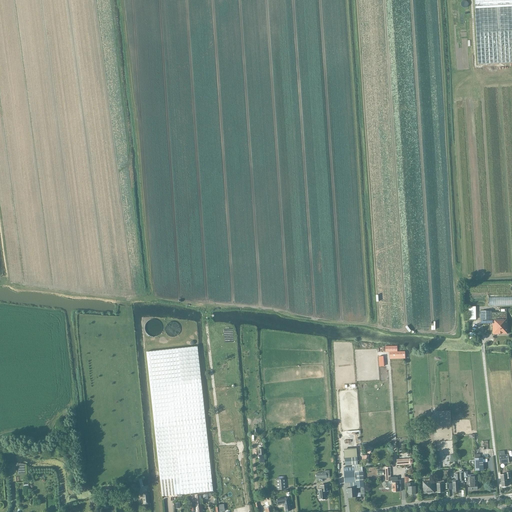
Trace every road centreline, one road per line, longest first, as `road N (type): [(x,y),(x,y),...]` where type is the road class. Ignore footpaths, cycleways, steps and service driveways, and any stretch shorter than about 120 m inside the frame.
road 1 (unknown): [(483,352),(497,498)]
road 2 (tertiary): [(384,511),(511,495)]
